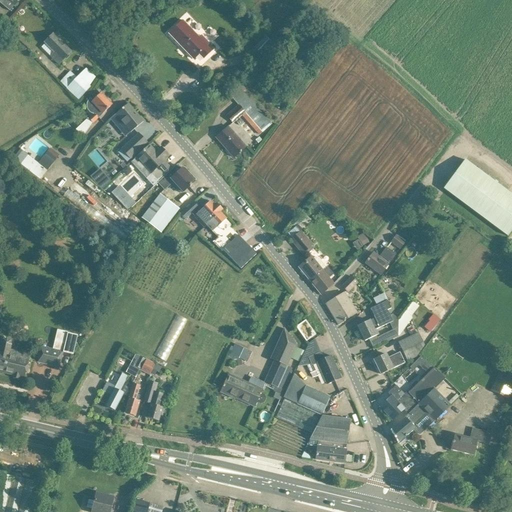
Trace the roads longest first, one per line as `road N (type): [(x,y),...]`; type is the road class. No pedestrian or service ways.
road 1 (unclassified): [(386,452),(311,299),(128,83),(42,0)]
road 2 (unknown): [(311,299),(455,146),(467,144),(511,177)]
road 3 (secondary): [(231,473),(385,510)]
road 4 (residential): [(177,468),(196,483),(316,511)]
road 5 (secondary): [(140,453),(0,420)]
